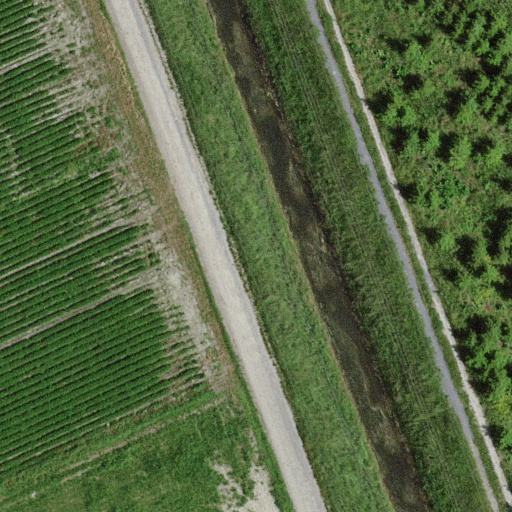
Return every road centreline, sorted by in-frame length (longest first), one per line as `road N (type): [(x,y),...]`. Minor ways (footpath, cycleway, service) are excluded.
road 1 (unclassified): [(310,511),(122,0)]
road 2 (track): [(507,511),(319,0)]
